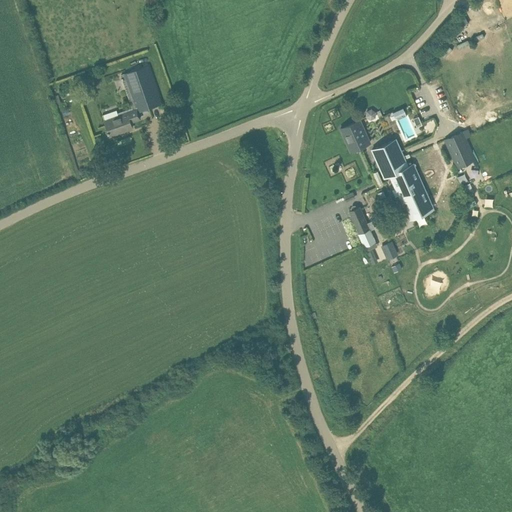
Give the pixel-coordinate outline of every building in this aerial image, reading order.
[(129,87),(136,107),(137,112),(162,103),(158,94),(149,65),(130,72),(134,85),(129,87)] [(137,112),(136,107),(119,113),(120,115),(105,120),(108,130),(107,130),(108,133),(109,132),(110,136),(132,128),(130,122),(140,118),(137,112)] [(422,124),(418,116),(413,118),(417,127),(422,124)] [(341,128),(351,151),(370,143),(359,119),(341,128)] [(463,131),(445,140),(457,167),(475,159),(463,131)] [(396,139),(372,149),(384,177),(390,174),(409,218),(433,208),(413,163),(408,166),(396,139)] [(359,206),(349,210),(364,245),(375,240),(370,230),(367,223),(359,206)] [(372,221),(367,223),(370,230),(375,228),(372,221)] [(391,240),(380,245),(386,259),(397,254),(391,240)] [(394,272),(401,268),(399,263),(392,266),(394,272)] [(429,275),(427,275),(428,294),(437,294),(436,281),(430,281),(429,275)]
